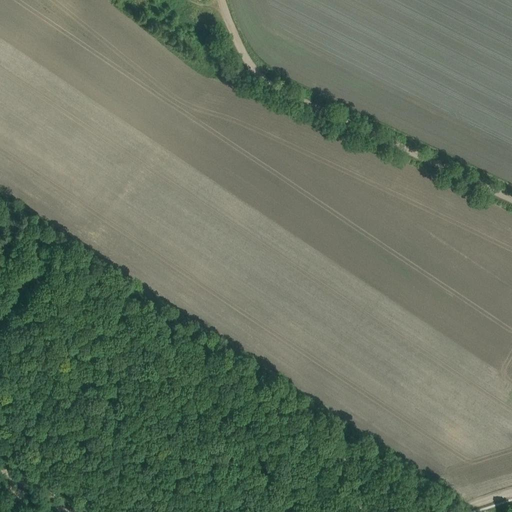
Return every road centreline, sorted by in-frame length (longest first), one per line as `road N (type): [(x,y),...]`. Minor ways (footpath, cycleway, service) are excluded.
road 1 (track): [(511,495),(457,511),(65,511),(0,473)]
road 2 (track): [(511,199),(278,89),(242,60),(215,0)]
